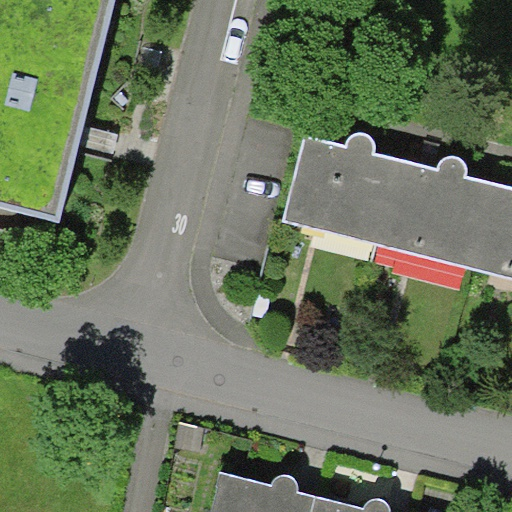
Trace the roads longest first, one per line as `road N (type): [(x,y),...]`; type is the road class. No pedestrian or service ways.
road 1 (residential): [(133,347),(511,445)]
road 2 (residential): [(133,347),(223,0)]
road 3 (residential): [(133,347),(152,420),(135,511)]
road 4 (residential): [(0,315),(133,347)]
